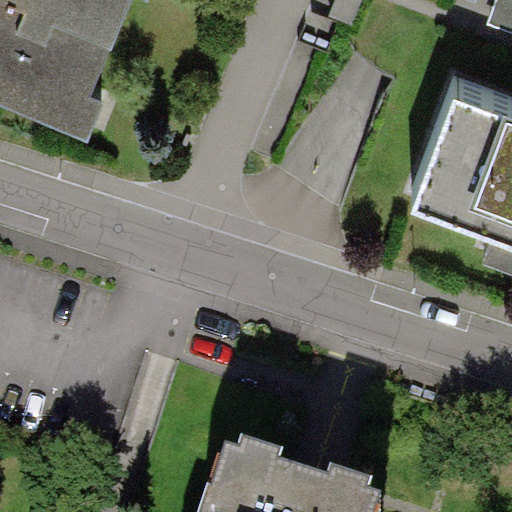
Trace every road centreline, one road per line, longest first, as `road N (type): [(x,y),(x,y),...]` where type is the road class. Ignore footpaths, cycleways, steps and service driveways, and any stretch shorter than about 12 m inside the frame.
road 1 (residential): [(511,367),(178,255)]
road 2 (residential): [(178,255),(284,0)]
road 3 (residential): [(178,255),(0,195)]
